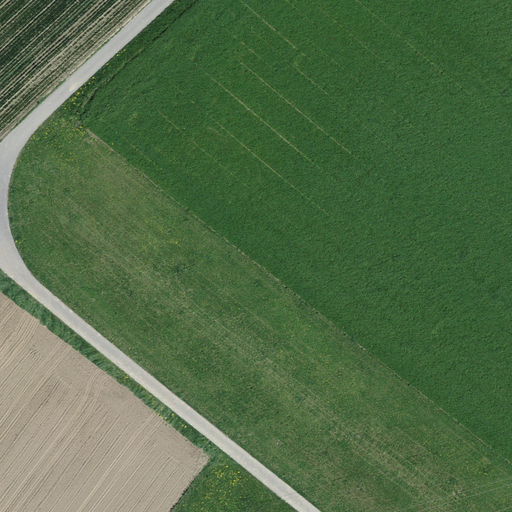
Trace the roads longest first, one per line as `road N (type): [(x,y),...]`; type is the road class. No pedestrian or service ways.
road 1 (track): [(0,261),(312,511)]
road 2 (track): [(166,0),(0,156)]
